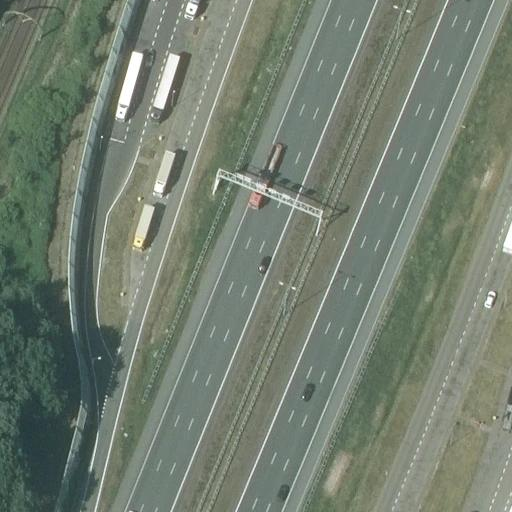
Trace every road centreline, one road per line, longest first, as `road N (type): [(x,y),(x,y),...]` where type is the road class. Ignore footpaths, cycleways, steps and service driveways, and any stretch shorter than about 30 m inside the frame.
road 1 (motorway): [(258,511),(470,0)]
road 2 (motorway): [(356,0),(148,511)]
